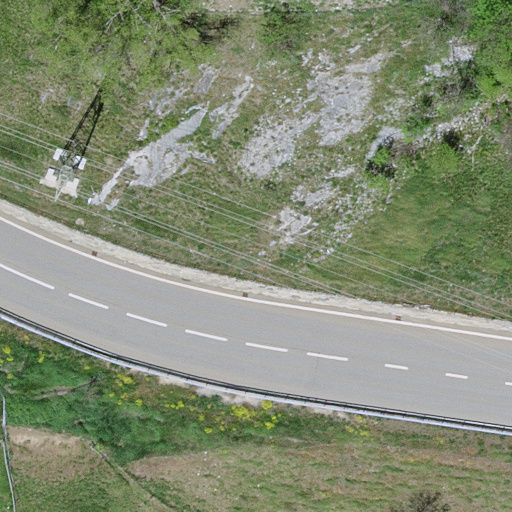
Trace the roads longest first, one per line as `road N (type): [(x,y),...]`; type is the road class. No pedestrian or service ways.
road 1 (secondary): [(511,383),(211,337),(109,309),(0,262)]
road 2 (track): [(511,95),(422,149),(211,337)]
